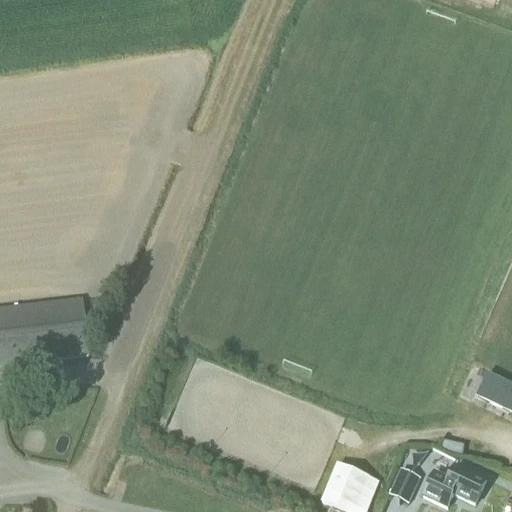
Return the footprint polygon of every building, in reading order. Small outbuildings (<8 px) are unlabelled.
[(0,368),(89,358),(82,300),(0,309),(0,368)] [(511,414),(511,385),(488,374),(477,398),(511,414)] [(338,511),(355,511),(370,478),(339,466),(323,506),(338,511)] [(434,476),(423,499),(447,511),(453,498),(474,507),(486,483),(455,469),(448,482),(434,476)] [(401,473),(389,498),(408,507),(420,482),(401,473)]
